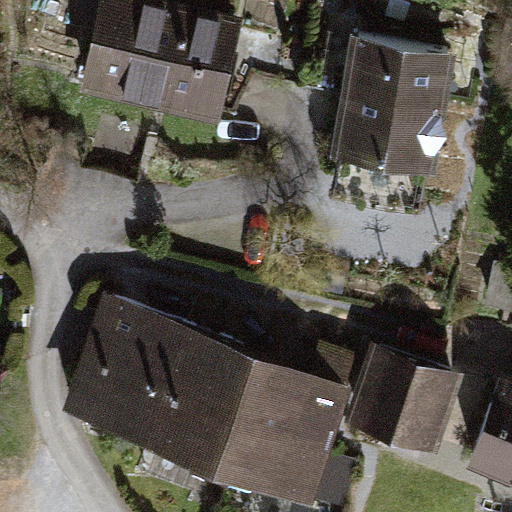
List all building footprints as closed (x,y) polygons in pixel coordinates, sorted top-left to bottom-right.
[(136,0),(100,0),(81,101),(227,130),(248,22),(136,0)] [(459,49),(351,29),(329,148),(347,152),(342,177),(416,191),(421,164),(437,167),(459,49)] [(110,291),(68,403),(314,495),(356,383),(110,291)] [(378,340),(354,409),(444,440),(468,371),(378,340)] [(496,381),(472,460),(511,472),(511,382),(511,386),(496,381)]
